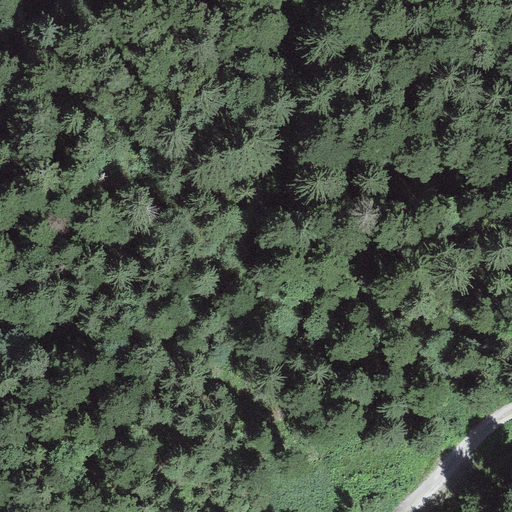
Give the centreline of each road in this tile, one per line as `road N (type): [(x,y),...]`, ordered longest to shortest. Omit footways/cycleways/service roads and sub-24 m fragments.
road 1 (track): [(0,309),(68,330),(149,332),(203,311),(268,222),(308,94),(303,0)]
road 2 (track): [(511,412),(490,421),(429,498),(402,511)]
